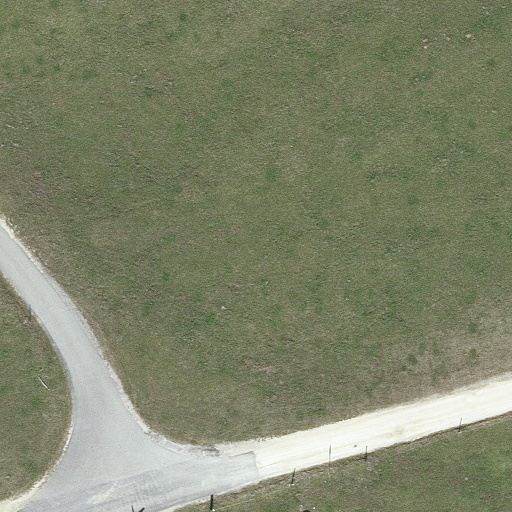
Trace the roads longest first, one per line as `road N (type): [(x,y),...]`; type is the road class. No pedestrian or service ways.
road 1 (track): [(132,497),(511,389)]
road 2 (unclassified): [(0,264),(132,497)]
